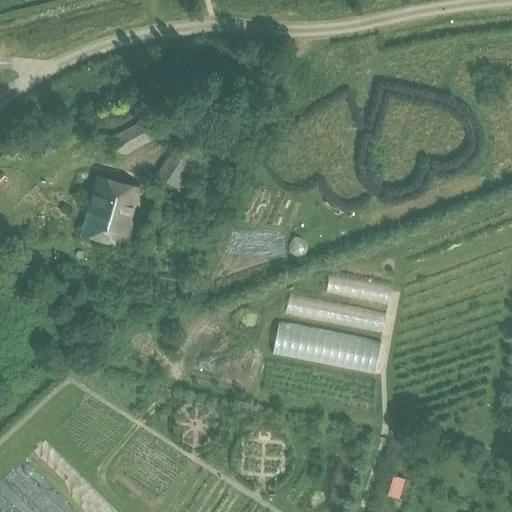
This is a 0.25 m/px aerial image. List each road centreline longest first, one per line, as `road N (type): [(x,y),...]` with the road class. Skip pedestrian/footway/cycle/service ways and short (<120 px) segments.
road 1 (unclassified): [(0,101),(46,69),(164,31),(307,34)]
road 2 (track): [(307,34),(511,1)]
